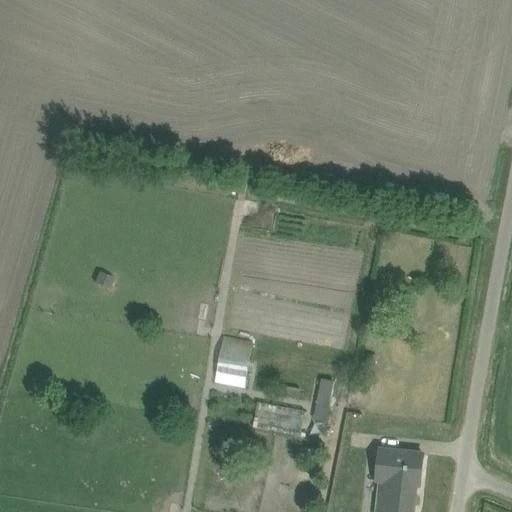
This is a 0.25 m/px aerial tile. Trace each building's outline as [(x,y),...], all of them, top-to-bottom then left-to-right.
[(102,273),(97,285),(108,290),(113,278),(102,273)] [(207,378),(240,381),(244,341),(211,337),(207,378)] [(308,378),(307,417),(323,418),(325,378),(308,378)] [(245,405),(244,429),(294,430),(295,407),(245,405)] [(424,455),(404,453),(380,450),(377,481),(381,481),(377,511),(413,511),(416,485),(421,486),(424,455)]
